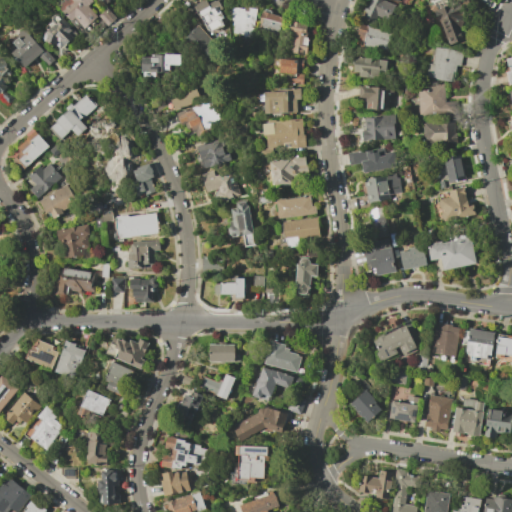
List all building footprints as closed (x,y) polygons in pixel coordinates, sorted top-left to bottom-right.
[(58,0),(92,0),(87,5),(96,16),(92,20),(94,22),(91,25),(89,23),(83,28),(74,17),(70,20),(55,3),(58,0)] [(203,0),(205,0),(208,3),(213,0),(218,0),(222,8),(219,10),(223,17),(220,19),(223,25),(208,34),(192,6),(203,0)] [(364,5),(366,6),(369,0),(382,0),(395,6),(388,21),(376,16),(373,21),(362,15),(364,12),(362,11),(364,5)] [(460,27),(464,39),(449,45),(438,20),(437,20),(433,10),(435,10),(457,1),(463,15),(464,16),(460,27)] [(230,6),(243,8),(244,3),(257,5),(251,37),(243,36),(243,34),(232,32),(233,26),(231,25),(232,20),(231,20),(232,17),(229,17),(230,6)] [(106,7),(115,17),(107,26),(97,16),(106,7)] [(56,45),(40,41),(45,26),(51,20),(49,18),(56,11),(76,33),(59,49),(56,45)] [(262,11),(284,18),(281,27),(279,27),(277,36),(259,30),(259,27),(258,27),(259,23),(258,23),(262,11)] [(290,20),(307,23),(305,31),(307,31),(306,38),(308,39),(305,56),(289,53),(293,32),(288,31),(290,20)] [(358,24),(391,32),(386,53),(362,47),(362,49),(353,47),(358,24)] [(190,33),(189,32),(197,25),(217,47),(200,62),(181,41),(190,33)] [(16,47),(12,42),(17,38),(15,35),(24,27),(30,33),(28,35),(41,49),(43,48),(54,60),(47,66),(37,55),(23,67),(10,52),(16,47)] [(426,63),(429,64),(430,55),(433,55),(435,47),(462,53),(460,66),(455,65),(451,81),(423,76),(426,63)] [(141,57),(153,57),(153,55),(163,55),(163,54),(180,54),(180,65),(169,64),(168,73),(154,73),(154,78),(142,77),(142,72),(140,72),(141,57)] [(343,54),(386,60),(384,70),(378,69),(377,78),(366,76),(366,77),(357,76),(358,72),(352,71),(353,64),(342,62),(343,54)] [(280,58),(296,60),(296,58),(303,59),(302,64),(296,63),(295,74),(303,75),(302,85),(285,83),(286,73),(279,72),(280,58)] [(0,59),(5,59),(6,67),(13,72),(3,84),(7,88),(5,90),(14,97),(9,104),(0,97),(0,59)] [(192,82),(200,100),(175,111),(167,93),(192,82)] [(443,84),(444,102),(456,101),(457,114),(418,116),(417,85),(443,84)] [(359,86),(387,88),(387,90),(392,90),(392,93),(387,92),(386,111),(365,109),(365,98),(358,97),(359,86)] [(264,92),(286,91),(286,89),(300,88),(300,99),(296,99),(296,112),(288,112),(288,113),(279,113),(279,114),(272,115),(272,113),(265,113),(264,92)] [(69,109),(67,106),(69,104),(71,106),(84,95),(88,99),(89,98),(96,105),(79,120),(85,128),(76,136),(70,129),(59,138),(49,127),(69,109)] [(184,113),(183,112),(212,100),(222,123),(210,128),(211,130),(197,137),(195,133),(193,134),(188,122),(181,124),(177,116),(184,113)] [(362,131),(365,131),(364,118),(381,117),(381,115),(394,114),(395,129),(393,129),(394,138),(362,140),(362,131)] [(266,145),(265,133),(262,133),(261,122),(264,122),(264,121),(301,118),(302,135),(304,135),(305,147),(282,148),(282,145),(272,146),(273,155),(260,156),(260,146),(266,145)] [(453,120),(453,132),(455,132),(456,142),(423,144),(422,122),(453,120)] [(17,149),(15,147),(25,138),(23,136),(31,128),(47,146),(24,167),(25,169),(21,172),(8,157),(17,149)] [(130,158),(126,138),(109,141),(112,155),(102,158),(111,194),(115,193),(114,187),(128,184),(122,160),(130,158)] [(221,138),(223,144),(221,145),(224,154),(228,153),(230,160),(211,166),(211,167),(204,169),(196,146),(221,138)] [(48,151),(55,144),(60,150),(53,157),(48,151)] [(371,149),(372,153),(375,152),(374,149),(382,147),(383,153),(392,151),(394,161),(393,162),(393,167),(363,172),(361,162),(348,164),(346,153),(371,149)] [(457,154),(463,179),(447,182),(442,158),(457,154)] [(291,159),(290,156),(303,155),(305,166),(306,166),(307,173),(299,174),(299,176),(290,177),(291,185),(282,186),(282,183),(272,184),(269,162),(291,159)] [(37,165),(41,169),(48,163),(60,177),(36,198),(28,189),(34,184),(26,175),(37,165)] [(136,169),(136,168),(148,163),(153,177),(149,178),(154,191),(144,195),(144,193),(137,195),(133,185),(137,184),(132,170),(136,169)] [(444,180),(445,163),(438,163),(437,180),(444,180)] [(230,169),(239,195),(218,202),(214,189),(206,192),(201,178),(230,169)] [(384,175),(388,199),(367,203),(363,179),(384,175)] [(65,184),(76,202),(60,211),(62,214),(53,219),(49,211),(45,213),(38,201),(65,184)] [(463,187),(467,206),(472,205),(474,214),(444,221),(437,193),(463,187)] [(257,197),(269,196),(270,202),(258,204),(257,197)] [(309,196),(311,206),(315,206),(316,214),(278,218),(276,200),(309,196)] [(228,222),(232,221),(230,209),(237,208),(236,203),(245,202),(245,206),(248,206),(253,245),(244,247),(242,232),(239,232),(239,234),(230,236),(228,222)] [(383,203),(385,216),(382,217),(384,225),(374,227),(369,206),(383,203)] [(109,208),(111,220),(102,222),(100,210),(109,208)] [(113,216),(127,214),(128,216),(155,212),(156,222),(157,222),(158,228),(157,228),(157,234),(116,239),(113,216)] [(316,217),(318,237),(296,239),(297,246),(284,247),(281,221),(316,217)] [(65,257),(62,239),(57,240),(55,230),(86,224),(88,234),(86,235),(88,247),(81,249),(82,254),(65,257)] [(441,241),(441,243),(469,237),(475,263),(442,270),(440,258),(430,260),(426,244),(441,241)] [(371,249),(369,241),(386,238),(388,247),(390,247),(395,271),(371,275),(369,263),(365,264),(363,250),(371,249)] [(127,260),(127,254),(131,254),(130,242),(157,240),(158,251),(153,251),(154,263),(142,263),(142,267),(126,268),(126,260),(127,260)] [(307,246),(320,247),(319,257),(306,256),(307,246)] [(421,246),(425,265),(402,269),(398,251),(421,246)] [(201,256),(221,256),(221,274),(201,274),(201,256)] [(296,256),(309,257),(308,264),(316,265),(316,276),(309,276),(308,297),(294,296),(296,256)] [(76,291),(71,290),(70,294),(56,292),(60,267),(92,272),(90,284),(94,285),(92,292),(83,291),(82,293),(80,294),(77,294),(76,292),(76,291)] [(229,282),(229,275),(236,275),(236,278),(243,278),(243,298),(241,298),(241,300),(231,300),(231,294),(214,294),(214,282),(229,282)] [(263,276),(262,288),(251,287),(252,275),(263,276)] [(148,279),(150,277),(153,277),(156,280),(156,283),(155,286),(150,287),(152,287),(152,291),(150,291),(150,301),(143,300),(143,302),(133,302),(133,296),(131,296),(131,288),(128,288),(128,279),(148,279)] [(110,278),(122,278),(122,291),(110,291),(110,278)] [(435,324),(443,325),(443,324),(450,325),(450,327),(458,328),(453,356),(431,352),(435,324)] [(377,338),(376,337),(382,334),(383,335),(404,325),(416,351),(403,357),(398,346),(394,348),(397,352),(379,361),(376,353),(378,352),(373,340),(377,338)] [(463,330),(467,331),(468,328),(493,332),(490,354),(486,353),(485,358),(468,355),(468,353),(465,352),(467,344),(460,344),(463,330)] [(496,342),(495,342),(495,339),(496,339),(497,334),(511,336),(511,364),(505,364),(505,362),(499,361),(499,358),(494,357),(496,342)] [(109,342),(114,344),(117,338),(120,340),(121,339),(128,342),(129,340),(137,343),(139,339),(147,343),(140,359),(144,360),(140,369),(105,353),(109,342)] [(27,349),(29,350),(31,345),(35,347),(38,340),(52,346),(50,349),(56,352),(48,371),(40,368),(41,365),(23,358),(27,349)] [(64,341),(74,344),(73,346),(84,350),(79,363),(77,362),(72,378),(53,371),(64,341)] [(270,341),(284,345),(283,347),(288,349),(288,352),(300,355),(295,372),(263,363),(270,341)] [(208,344),(233,344),(233,352),(238,352),(238,362),(208,362),(208,344)] [(418,353),(427,354),(425,369),(415,368),(418,353)] [(105,378),(104,377),(112,362),(132,371),(124,387),(129,389),(125,398),(105,388),(108,382),(104,380),(105,378)] [(262,367),(270,370),(270,368),(292,377),(288,389),(274,384),(269,397),(267,396),(266,400),(262,398),(264,395),(261,394),(259,398),(251,395),(262,367)] [(393,368),(406,369),(403,384),(391,382),(393,368)] [(424,373),(433,374),(431,386),(422,384),(424,373)] [(203,377),(217,383),(219,380),(221,381),(225,374),(233,378),(224,399),(198,388),(203,377)] [(0,375),(17,388),(0,409),(0,375)] [(182,375),(192,379),(189,386),(179,382),(182,375)] [(456,376),(465,378),(463,391),(454,389),(456,376)] [(295,377),(301,379),(299,385),(293,382),(295,377)] [(361,379),(368,386),(363,390),(357,383),(361,379)] [(87,389),(109,399),(102,416),(89,411),(86,418),(76,413),(87,389)] [(365,389),(375,402),(374,403),(380,409),(365,422),(349,403),(365,389)] [(293,390),(306,396),(299,414),(286,409),(293,390)] [(184,394),(190,397),(192,391),(201,395),(192,420),(176,414),(184,394)] [(23,392),(40,406),(25,423),(21,419),(18,422),(14,419),(11,423),(2,416),(23,392)] [(429,395),(450,398),(445,429),(438,428),(437,432),(430,430),(430,429),(427,429),(427,426),(424,426),(429,395)] [(390,400),(406,403),(407,396),(417,397),(413,422),(388,418),(390,400)] [(455,407),(461,408),(463,398),(475,400),(475,401),(483,402),(478,435),(451,431),(455,407)] [(37,417),(35,416),(44,405),(50,410),(49,412),(54,416),(52,419),(60,426),(56,431),(59,432),(45,450),(24,433),(37,417)] [(265,407),(286,414),(280,432),(263,427),(240,441),(234,430),(251,420),(249,417),(265,407)] [(484,426),(484,427),(487,409),(511,413),(508,434),(495,432),(494,438),(484,436),(485,429),(483,429),(484,426)] [(88,431),(103,432),(102,444),(105,444),(104,453),(107,453),(106,465),(85,463),(88,431)] [(162,455),(170,456),(171,449),(164,448),(166,437),(184,440),(184,443),(199,446),(199,448),(206,449),(203,466),(192,465),(193,463),(185,462),(184,466),(180,465),(180,469),(160,466),(162,455)] [(234,446),(266,447),(266,456),(267,456),(267,460),(263,460),(263,478),(253,478),(253,483),(246,483),(247,479),(237,479),(237,455),(234,455),(234,446)] [(60,467),(74,467),(74,478),(65,478),(60,474),(60,467)] [(101,480),(101,471),(117,470),(116,467),(120,467),(120,469),(121,469),(122,473),(124,473),(124,480),(118,480),(119,503),(103,504),(102,492),(98,492),(97,480),(101,480)] [(390,511),(395,469),(407,470),(406,474),(416,475),(415,487),(405,486),(403,504),(415,506),(414,511),(390,511)] [(360,475),(377,478),(379,470),(391,472),(387,499),(375,497),(375,494),(358,491),(360,475)] [(162,480),(160,473),(171,471),(171,473),(176,472),(177,473),(184,471),(188,489),(163,495),(160,480),(162,480)] [(0,511),(0,484),(7,476),(30,495),(16,511),(14,511),(10,508),(6,511),(0,511)] [(254,500),(253,497),(272,490),(278,506),(266,510),(267,511),(241,511),(239,505),(254,500)] [(423,511),(426,490),(448,494),(445,511),(423,511)] [(198,491),(204,509),(197,511),(196,510),(189,511),(167,511),(166,508),(164,509),(162,505),(198,491)] [(452,511),(453,508),(460,509),(461,505),(463,505),(464,496),(479,499),(476,511),(452,511)] [(482,511),(484,498),(492,499),(492,497),(511,499),(511,501),(511,511),(482,511)] [(23,511),(27,508),(25,506),(31,499),(45,510),(43,511),(23,511)]
